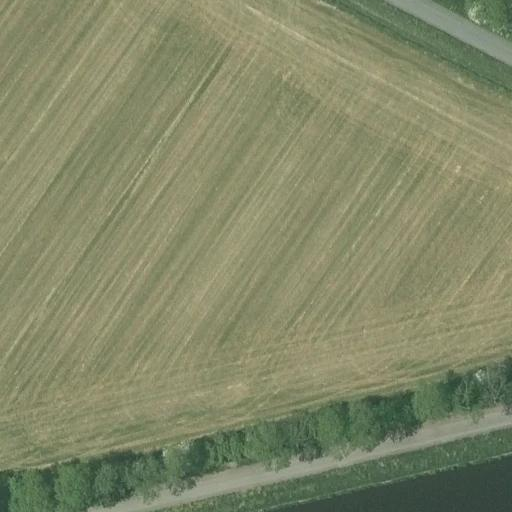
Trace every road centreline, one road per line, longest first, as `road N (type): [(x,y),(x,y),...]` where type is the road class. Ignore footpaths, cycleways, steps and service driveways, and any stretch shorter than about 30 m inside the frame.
road 1 (unclassified): [(102,511),(511,416)]
road 2 (unclassified): [(511,56),(400,0)]
